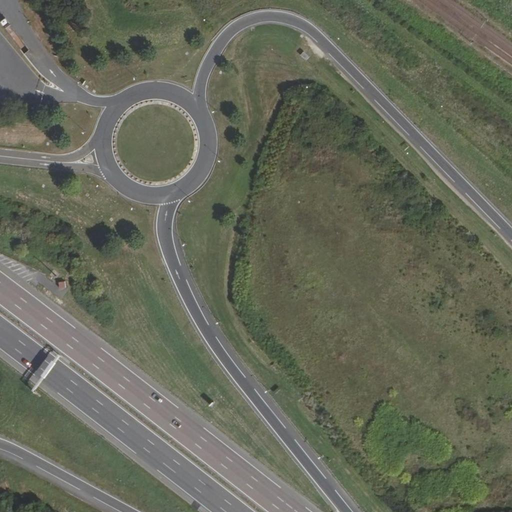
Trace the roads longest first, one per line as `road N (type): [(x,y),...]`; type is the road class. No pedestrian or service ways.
road 1 (secondary): [(196,110),(207,65),(235,26),(291,18),(312,30),(511,235)]
road 2 (motorway): [(346,511),(202,323),(166,232),(171,192)]
road 3 (motorway): [(291,511),(0,287)]
road 4 (motorway): [(0,332),(233,511)]
road 5 (secondary): [(196,110),(176,94),(143,91),(120,103),(104,127),(104,157),(123,184),(146,194),(171,192)]
road 6 (motorway): [(0,445),(128,511)]
